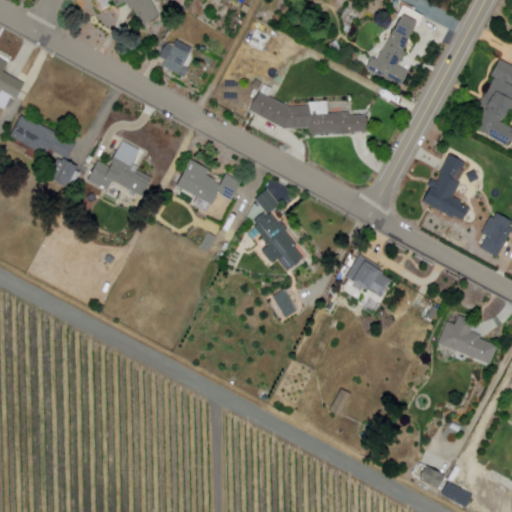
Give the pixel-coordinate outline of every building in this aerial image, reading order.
[(149,0),(158,17),(140,26),(131,9),(129,11),(124,2),(115,7),(110,0),(149,0)] [(395,11),(391,9),(395,1),(399,4),(395,11)] [(402,5),(423,16),(418,26),(416,26),(403,51),(405,52),(398,66),(408,71),(400,87),(366,69),(372,58),(377,60),(401,17),(397,14),(402,5)] [(254,29),(270,38),(262,52),(246,43),(254,29)] [(162,66),(165,60),(158,57),(166,43),(173,46),(176,40),(192,49),(189,55),(192,57),(186,68),(189,69),(184,78),(162,66)] [(0,90),(11,96),(19,81),(3,72),(7,63),(0,59),(0,90)] [(499,59),(511,65),(511,111),(508,109),(501,122),(511,127),(511,138),(508,146),(469,126),(495,78),(490,76),(499,59)] [(252,86),(255,80),(263,84),(260,90),(252,86)] [(258,92),(248,112),(282,130),(307,129),(316,135),(333,134),(342,136),(350,133),(366,132),(365,116),(348,117),(347,114),(309,115),(310,107),(288,107),(258,92)] [(21,114),(77,143),(68,161),(78,167),(76,170),(81,172),(71,190),(47,178),(55,161),(9,138),(21,114)] [(118,148),(137,158),(133,166),(155,178),(144,199),(112,182),(107,191),(87,181),(97,161),(111,167),(113,164),(111,162),(118,148)] [(450,155),(466,164),(456,181),(460,184),(453,197),(462,202),(452,219),(422,202),(439,171),(440,172),(450,155)] [(186,169),(187,170),(192,161),(208,170),(205,175),(215,180),(214,183),(219,186),(225,174),(240,181),(230,201),(217,194),(211,207),(176,189),(186,169)] [(267,189),(280,205),(270,213),(278,224),(281,222),(287,230),(286,232),(296,245),(294,247),(304,259),(287,272),(277,260),(272,264),(261,251),(268,245),(254,227),(256,225),(253,221),(265,212),(254,199),(267,189)] [(493,218),(496,213),(511,222),(509,227),(511,229),(497,258),(480,248),(487,237),(481,233),(490,216),(493,218)] [(203,248),(211,233),(219,237),(211,253),(203,248)] [(114,259),(110,265),(103,261),(108,254),(114,259)] [(359,254),(370,261),(367,265),(382,274),(381,275),(390,281),(381,297),(367,289),(365,292),(351,284),(352,282),(345,278),(359,254)] [(271,298),(284,291),(296,312),(283,319),(271,298)] [(445,322),(453,325),(457,316),(473,322),(469,332),(479,336),(478,339),(496,346),(489,365),(436,344),(445,322)] [(338,415),(349,392),(338,386),(327,410),(338,415)] [(343,418),(332,412),(346,387),(357,392),(343,418)] [(424,465),(444,476),(437,490),(416,479),(424,465)] [(448,483),(472,496),(466,509),(441,495),(448,483)]
